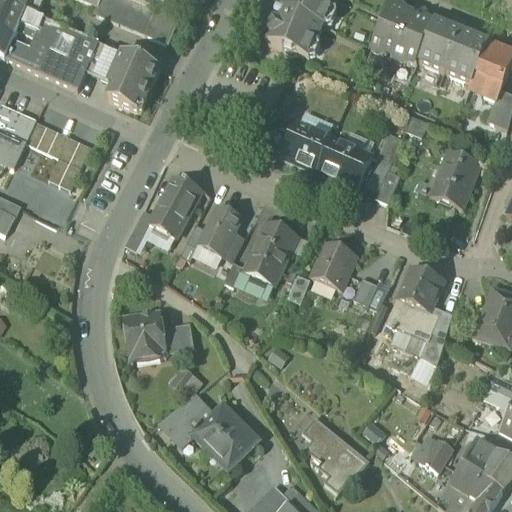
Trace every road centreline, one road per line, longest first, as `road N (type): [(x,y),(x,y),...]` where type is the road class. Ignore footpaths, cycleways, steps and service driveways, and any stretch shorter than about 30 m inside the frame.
road 1 (residential): [(187,511),(143,469),(97,387),(91,317),(105,262),(159,144)]
road 2 (residential): [(159,144),(416,261),(511,277)]
road 3 (residential): [(0,75),(159,144)]
road 4 (residential): [(159,144),(240,0)]
